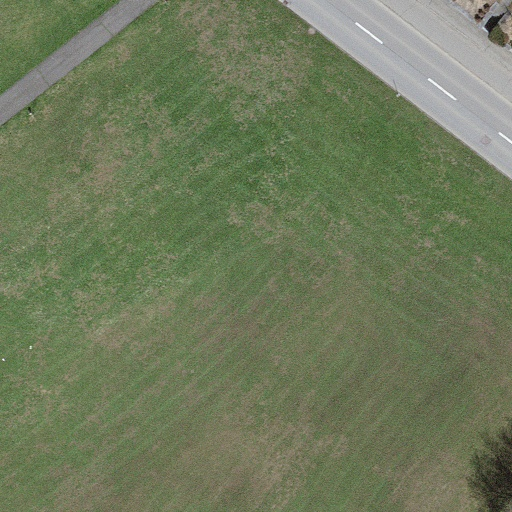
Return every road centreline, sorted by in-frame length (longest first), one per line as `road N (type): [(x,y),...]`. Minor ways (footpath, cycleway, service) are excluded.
road 1 (secondary): [(511,143),(320,0)]
road 2 (track): [(0,115),(143,0)]
